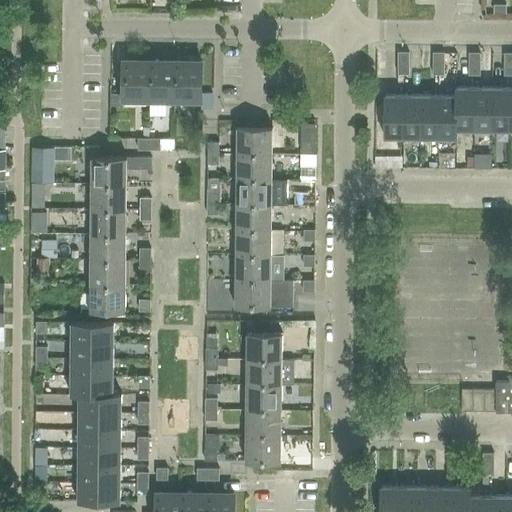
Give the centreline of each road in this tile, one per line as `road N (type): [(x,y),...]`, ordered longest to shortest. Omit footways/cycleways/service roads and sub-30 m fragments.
road 1 (residential): [(72,27),(344,30)]
road 2 (residential): [(341,431),(343,188)]
road 3 (residential): [(511,436),(341,431)]
road 4 (residential): [(343,188),(511,188)]
road 5 (residential): [(344,30),(511,32)]
road 6 (residential): [(343,188),(344,30)]
